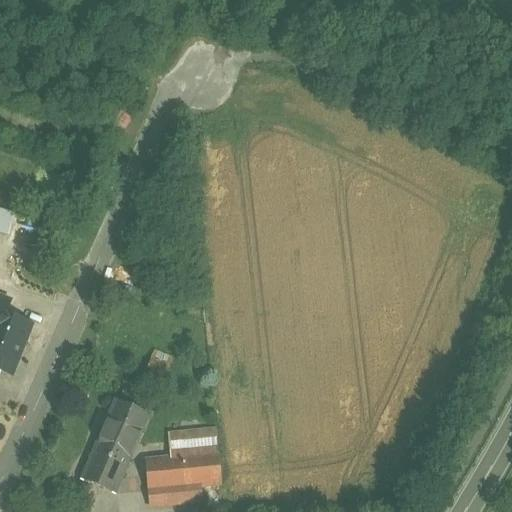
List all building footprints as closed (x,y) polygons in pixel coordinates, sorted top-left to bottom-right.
[(16,214),(0,210),(0,235),(10,238),(16,214)] [(11,302),(0,297),(0,323),(6,316),(11,302)] [(30,325),(6,316),(0,323),(0,367),(11,372),(30,325)] [(167,369),(151,362),(146,374),(162,380),(167,369)] [(149,415),(116,401),(82,481),(115,495),(149,415)] [(172,459),(147,462),(151,511),(205,507),(203,487),(222,485),(217,432),(170,436),(172,459)]
